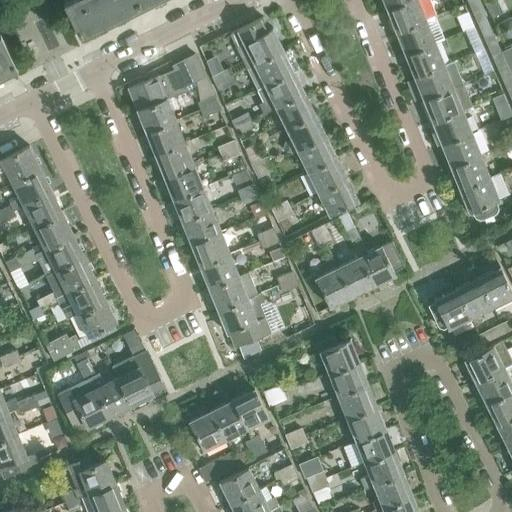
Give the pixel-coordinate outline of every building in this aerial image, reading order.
[(140,8),(136,0),(68,0),(64,2),(81,37),(140,8)] [(156,0),(136,0),(140,8),(156,0)] [(381,0),(385,10),(408,0),(381,0)] [(408,0),(385,10),(394,33),(435,17),(428,0),(408,0)] [(482,8),(478,0),(468,0),(467,1),(472,12),(482,8)] [(487,19),(482,8),(472,12),(477,23),(487,19)] [(394,33),(403,55),(434,43),(444,39),(435,17),(394,33)] [(284,49),(269,18),(231,37),(246,68),(284,49)] [(492,30),(487,19),(477,23),(482,34),(492,30)] [(505,23),(501,26),(501,33),(505,38),(511,37),(511,35),(511,24),(510,22),(505,23)] [(497,41),(492,30),(482,34),(487,45),(497,41)] [(0,77),(18,68),(1,33),(0,33),(0,77)] [(502,52),(497,41),(487,45),(492,57),(502,52)] [(443,66),(434,43),(403,55),(413,78),(443,66)] [(294,71),(284,49),(246,68),(257,89),(294,71)] [(507,64),(502,52),(492,57),(497,68),(507,64)] [(206,75),(196,53),(184,59),(194,80),(206,75)] [(194,80),(184,59),(172,65),(174,69),(184,85),(194,80)] [(511,75),(507,64),(497,68),(502,79),(511,75)] [(452,88),(443,66),(413,78),(422,100),(452,88)] [(235,82),(231,75),(228,68),(219,72),(227,87),(235,82)] [(184,85),(174,69),(158,75),(158,74),(127,87),(136,109),(167,97),(186,89),(184,85)] [(305,93),(294,71),(257,89),(263,101),(259,104),(263,113),(275,107),(305,93)] [(227,87),(219,72),(211,76),(218,91),(227,87)] [(511,88),(511,75),(502,79),(507,90),(511,88)] [(461,110),(452,88),(422,100),(431,123),(461,110)] [(316,114),(305,93),(275,107),(286,129),(316,114)] [(221,110),(217,103),(214,95),(206,99),(212,114),(221,110)] [(176,119),(167,97),(136,109),(145,131),(176,119)] [(212,114),(206,99),(197,102),(203,117),(212,114)] [(470,132),(461,110),(431,123),(440,145),(470,132)] [(254,126),(251,119),(247,112),(239,116),(246,131),(254,126)] [(286,129),(296,151),(326,136),(316,114),(286,129)] [(246,131),(239,116),(231,120),(238,135),(246,131)] [(185,142),(176,119),(145,131),(154,154),(185,142)] [(479,155),(470,132),(440,145),(449,168),(479,155)] [(337,157),(326,136),(296,151),(307,172),(337,157)] [(240,154),(237,147),(234,139),(226,143),(232,158),(240,154)] [(194,164),(185,142),(154,154),(163,176),(194,164)] [(232,158),(226,143),(217,146),(223,161),(232,158)] [(1,161),(0,160),(0,172),(6,170),(12,181),(13,184),(42,169),(41,167),(39,162),(36,156),(30,145),(28,146),(0,160),(1,161)] [(488,177),(479,155),(449,168),(458,190),(488,177)] [(274,170),(271,163),(267,156),(259,160),(266,174),(274,170)] [(348,179),(337,157),(307,172),(318,194),(348,179)] [(266,174),(259,160),(250,164),(258,178),(266,174)] [(202,186),(194,164),(163,176),(172,199),(202,186)] [(19,197),(9,202),(11,205),(13,211),(23,206),(22,204),(52,189),(48,182),(45,176),(42,169),(13,184),(19,197)] [(497,199),(508,194),(499,173),(488,177),(458,190),(467,213),(471,211),(473,215),(476,218),(479,220),(484,219),(492,216),(497,213),(498,209),(498,205),(496,201),(498,200),(497,199)] [(358,201),(348,179),(318,194),(328,216),(358,201)] [(260,198),(257,191),(254,183),(245,187),(251,201),(260,198)] [(211,209),(202,186),(172,199),(181,221),(211,209)] [(251,201),(245,187),(237,190),(243,205),(251,201)] [(52,189),(22,204),(23,206),(33,226),(34,227),(64,213),(63,211),(60,206),(57,199),(52,189)] [(287,200),(279,204),(286,218),(294,214),(287,200)] [(286,218),(279,204),(270,208),(277,222),(286,218)] [(11,205),(2,209),(6,217),(7,218),(7,220),(16,216),(13,211),(11,205)] [(220,231),(211,209),(181,221),(189,244),(220,231)] [(354,226),(347,212),(339,216),(346,230),(354,226)] [(64,213),(34,227),(44,248),(45,249),(74,234),(74,233),(70,225),(67,219),(64,213)] [(310,230),(314,239),(329,232),(324,223),(310,230)] [(279,242),(276,235),(274,227),(265,230),(271,245),(279,242)] [(271,245),(265,230),(257,233),(263,248),(271,245)] [(229,254),(220,231),(189,244),(198,266),(229,254)] [(333,240),(329,232),(314,239),(318,247),(333,240)] [(45,249),(35,254),(38,259),(46,275),(55,270),(85,255),(81,249),(78,243),(74,234),(45,249)] [(403,265),(391,240),(380,245),(379,244),(358,255),(374,284),(394,274),(392,270),(403,265)] [(32,248),(24,253),(29,262),(29,263),(38,259),(35,254),(32,248)] [(24,253),(15,257),(18,262),(21,267),(29,263),(29,262),(24,253)] [(238,276),(229,254),(198,266),(207,288),(238,276)] [(46,275),(45,275),(53,291),(56,297),(59,295),(66,292),(96,277),(91,268),(88,262),(85,255),(55,270),(46,275)] [(374,284),(358,255),(337,266),(352,295),(374,284)] [(15,257),(5,262),(7,266),(8,267),(18,262),(15,257)] [(301,275),(314,310),(327,304),(328,307),(352,295),(337,266),(324,272),(320,265),(301,275)] [(511,296),(511,291),(499,266),(476,277),(491,307),(511,296)] [(299,286),(296,278),(293,271),(285,274),(290,289),(299,286)] [(248,272),(238,276),(207,288),(216,311),(256,294),(248,272)] [(290,289),(285,274),(276,278),(282,293),(290,289)] [(59,295),(56,297),(58,302),(67,319),(77,314),(106,299),(96,277),(66,292),(59,295)] [(491,307),(476,277),(455,288),(470,318),(491,307)] [(470,318),(455,288),(434,299),(435,301),(427,305),(438,327),(443,328),(447,326),(449,329),(470,318)] [(53,291),(46,295),(52,306),(58,302),(56,297),(53,291)] [(271,332),(260,303),(264,301),(261,292),(256,294),(216,311),(225,333),(228,332),(234,347),(239,345),(256,338),(271,332)] [(46,295),(36,300),(39,305),(42,311),(52,306),(46,295)] [(106,299),(77,314),(91,342),(116,329),(113,323),(117,321),(112,311),(109,305),(106,299)] [(511,329),(507,320),(495,326),(500,335),(511,329)] [(500,335),(495,326),(484,331),(488,341),(500,335)] [(477,346),(488,341),(484,331),(472,337),(477,346)] [(54,360),(81,346),(75,334),(68,338),(66,333),(45,344),(54,360)] [(359,360),(350,338),(335,344),(332,336),(317,342),(320,350),(319,350),(328,373),(359,360)] [(256,338),(239,345),(244,358),(261,350),(256,338)] [(464,359),(475,381),(504,365),(511,361),(511,359),(502,340),(464,359)] [(125,360),(111,367),(116,377),(131,405),(154,394),(152,390),(163,384),(143,344),(141,341),(129,347),(134,356),(125,360)] [(16,349),(8,353),(12,365),(21,361),(16,349)] [(12,365),(8,353),(0,355),(0,359),(3,368),(12,365)] [(81,360),(76,363),(80,371),(91,366),(87,357),(81,360)] [(369,384),(359,360),(328,373),(338,396),(369,384)] [(511,390),(511,381),(504,365),(475,381),(486,404),(511,390)] [(91,366),(80,371),(85,379),(90,377),(95,374),(91,366)] [(95,374),(90,377),(109,416),(118,412),(124,409),(131,405),(116,377),(104,383),(99,372),(95,374)] [(85,379),(57,393),(74,428),(86,422),(88,426),(94,423),(101,420),(109,416),(90,377),(85,379)] [(378,406),(369,384),(338,396),(346,419),(378,406)] [(286,399),(284,392),(281,385),(272,388),(278,402),(286,399)] [(269,417),(254,387),(231,399),(246,429),(269,417)] [(0,415),(9,411),(19,407),(17,401),(16,398),(5,402),(0,389),(0,388),(0,415)] [(278,402),(272,388),(263,391),(269,405),(278,402)] [(45,390),(35,394),(37,401),(48,397),(45,390)] [(511,417),(511,390),(486,404),(497,426),(511,417)] [(39,406),(37,401),(35,394),(26,398),(30,409),(39,406)] [(48,397),(37,401),(39,406),(50,401),(48,397)] [(30,409),(26,398),(17,401),(19,407),(21,413),(30,409)] [(246,429),(231,399),(211,409),(225,439),(246,429)] [(387,428),(378,406),(346,419),(355,440),(387,428)] [(225,439),(211,409),(189,420),(203,450),(225,439)] [(0,441),(18,434),(9,411),(0,415),(0,441)] [(511,444),(511,417),(497,426),(508,447),(511,444)] [(308,442),(305,435),(302,427),(293,431),(299,446),(308,442)] [(395,450),(387,428),(355,440),(364,462),(395,450)] [(299,446),(293,431),(284,434),(290,449),(299,446)] [(27,455),(18,434),(0,441),(0,469),(2,475),(47,456),(44,448),(27,455)] [(249,450),(263,443),(259,435),(245,442),(249,450)] [(66,448),(62,436),(53,440),(58,451),(66,448)] [(267,451),(263,443),(249,450),(253,458),(267,451)] [(404,472),(395,450),(364,462),(369,475),(360,479),(364,489),(373,485),(404,472)] [(206,482),(239,465),(233,454),(200,471),(206,482)] [(115,483),(106,460),(94,465),(89,455),(67,464),(76,487),(62,493),(66,503),(77,498),(89,493),(115,483)] [(299,478),(296,470),(292,463),(284,467),(291,482),(299,478)] [(260,488),(248,466),(218,481),(230,503),(260,488)] [(291,482),(284,467),(276,471),(283,486),(291,482)] [(329,485),(326,478),(323,470),(314,474),(321,489),(328,486),(329,485)] [(414,496),(404,472),(373,485),(382,508),(414,496)] [(321,489),(314,474),(306,478),(313,492),(321,489)] [(100,511),(123,503),(115,483),(89,493),(96,511),(100,511)] [(266,511),(279,506),(274,497),(272,498),(266,485),(260,488),(230,503),(234,511),(266,511)] [(321,489),(313,492),(319,506),(335,501),(335,500),(328,486),(321,489)] [(420,511),(414,496),(382,508),(383,511),(420,511)] [(81,506),(77,498),(66,503),(69,511),(81,506)] [(127,511),(123,503),(100,511),(127,511)]
